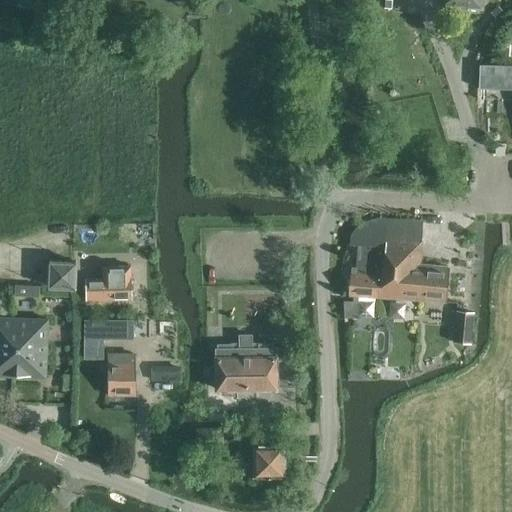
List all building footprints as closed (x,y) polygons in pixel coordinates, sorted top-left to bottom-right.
[(483,8),(483,0),(439,0),(439,6),(483,8)] [(503,79),(503,64),(480,64),(480,79),(503,79)] [(422,265),(424,221),(380,219),(364,223),(359,227),(353,235),(352,245),(363,246),(386,246),(384,275),(382,297),(447,302),(449,267),(422,265)] [(381,275),(382,271),(377,270),(378,250),(361,250),(360,274),(353,274),(352,295),(382,297),(384,275),(381,275)] [(74,287),(75,262),(51,262),(50,286),(74,287)] [(108,264),(108,276),(91,276),(91,297),(137,297),(137,276),(136,276),(136,264),(108,264)] [(16,284),(16,304),(39,305),(39,284),(16,284)] [(364,301),(346,301),(347,316),(364,316),(364,301)] [(466,339),(470,314),(452,311),(451,318),(460,319),(457,338),(466,339)] [(0,375),(46,377),(48,319),(0,317),(0,375)] [(276,388),(276,359),(286,358),(283,358),(282,350),(286,349),(272,349),(272,344),(260,344),(251,344),(251,335),(240,336),(240,344),(230,344),(230,345),(219,345),(219,350),(217,350),(217,389),(276,388)] [(134,396),(134,354),(109,353),(108,395),(134,396)] [(180,382),(181,366),(152,364),(152,381),(180,382)] [(222,444),(222,428),(198,428),(198,444),(222,444)] [(285,476),(285,445),(253,445),(254,476),(285,476)]
